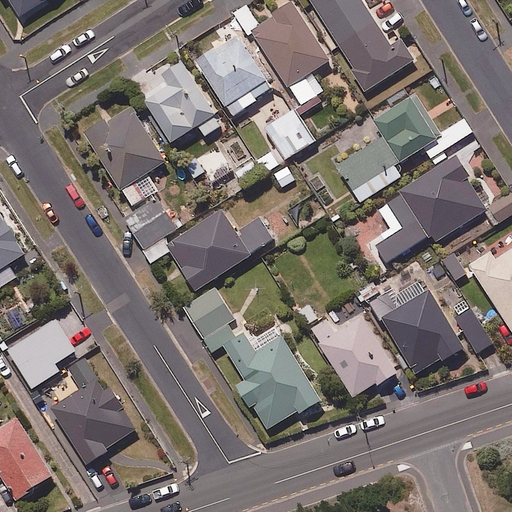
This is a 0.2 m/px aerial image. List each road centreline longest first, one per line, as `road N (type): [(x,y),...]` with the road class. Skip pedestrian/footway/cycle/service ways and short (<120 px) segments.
road 1 (residential): [(247,491),(3,106)]
road 2 (tertiary): [(511,403),(247,491)]
road 3 (residential): [(171,0),(3,106)]
road 4 (residential): [(511,107),(443,0)]
